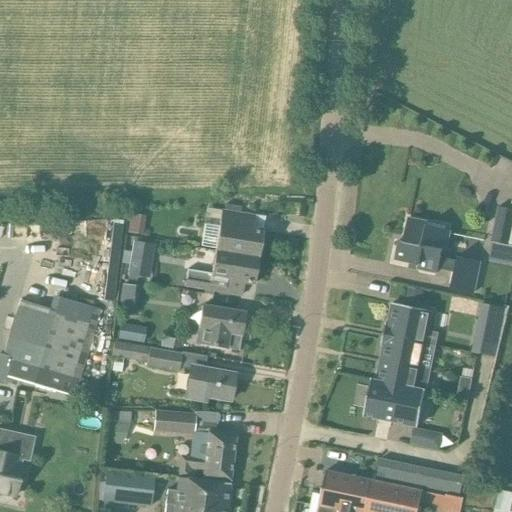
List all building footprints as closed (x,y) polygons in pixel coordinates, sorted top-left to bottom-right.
[(222,211),(216,249),(258,256),(262,231),(253,230),(255,216),(240,214),(241,208),(225,205),(224,211),(222,211)] [(491,242),(511,246),(511,210),(498,207),(491,242)] [(427,223),(408,219),(404,237),(408,238),(407,242),(399,241),(395,261),(418,266),(417,270),(437,274),(438,269),(454,272),(450,289),(474,294),(481,262),(457,257),(456,261),(440,258),(442,251),(446,252),(450,232),(427,227),(427,223)] [(128,275),(146,278),(152,245),(134,242),(128,275)] [(254,284),(258,256),(216,249),(211,274),(187,270),(185,286),(232,294),(234,281),(254,284)] [(121,311),(140,312),(141,284),(121,283),(121,311)] [(405,298),(420,302),(423,291),(408,288),(405,298)] [(0,353),(0,381),(11,385),(14,378),(17,379),(74,396),(100,310),(52,296),(48,309),(19,300),(3,354),(0,353)] [(385,325),(383,335),(434,345),(435,345),(437,333),(427,331),(431,311),(392,303),(388,326),(385,325)] [(483,304),(472,353),(477,354),(495,357),(506,309),(487,305),(483,304)] [(245,314),(201,306),(195,345),(225,350),(226,348),(238,350),(240,335),(242,335),(245,314)] [(147,326),(121,322),(118,338),(144,343),(147,326)] [(384,345),(380,360),(429,370),(434,345),(383,335),(381,344),(384,345)] [(162,336),(160,346),(172,349),(174,339),(162,336)] [(114,342),(111,356),(137,360),(137,362),(147,364),(146,367),(179,372),(179,367),(182,355),(181,355),(149,349),(150,348),(114,342)] [(112,371),(120,372),(122,358),(114,357),(112,371)] [(380,360),(376,381),(391,384),(425,391),(429,370),(380,360)] [(230,400),(235,375),(190,368),(185,398),(206,401),(207,396),(230,400)] [(468,395),(473,370),(463,369),(459,394),(468,395)] [(370,380),(363,415),(383,420),(391,384),(376,381),(370,380)] [(391,384),(383,420),(418,427),(425,391),(391,384)] [(195,414),(155,411),(153,432),(193,435),(195,414)] [(107,422),(128,423),(129,413),(108,412),(107,422)] [(202,480),(229,483),(235,434),(208,431),(204,458),(179,455),(177,475),(189,477),(190,469),(203,471),(202,480)] [(424,433),(413,431),(410,445),(421,447),(424,433)] [(0,445),(0,494),(14,497),(20,465),(19,465),(22,450),(16,449),(0,445)] [(385,462),(381,482),(391,484),(395,464),(385,462)] [(153,475),(105,470),(102,502),(150,507),(153,475)] [(364,511),(371,482),(326,472),(317,511),(364,511)] [(454,476),(450,496),(460,498),(464,478),(454,476)] [(229,484),(229,483),(202,480),(202,481),(178,478),(177,492),(167,491),(164,511),(226,511),(230,484),(229,484)] [(418,511),(419,508),(437,511),(443,511),(446,499),(427,495),(422,492),(371,482),(364,511),(418,511)] [(509,511),(511,501),(511,493),(497,491),(492,511),(509,511)]
